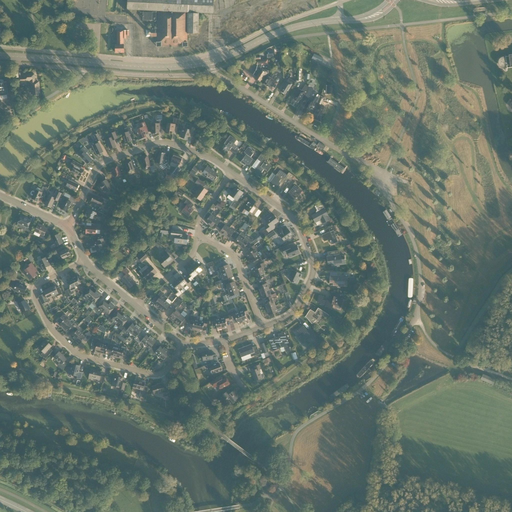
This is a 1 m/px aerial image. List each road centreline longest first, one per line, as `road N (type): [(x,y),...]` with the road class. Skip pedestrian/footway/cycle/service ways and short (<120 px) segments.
road 1 (residential): [(322,413),(372,380),(415,316),(420,285),(414,245),(383,172),(323,141)]
road 2 (residential): [(183,345),(159,374),(77,353),(47,323),(35,290),(85,259)]
road 3 (residential): [(229,172),(294,220),(312,268),(290,316),(260,328)]
road 4 (residential): [(67,226),(95,166),(110,156),(163,142),(229,172)]
road 5 (tertiary): [(209,61),(149,67),(0,55)]
road 6 (tertiary): [(345,20),(281,31),(209,61)]
road 7 (residential): [(323,141),(214,73),(209,61)]
